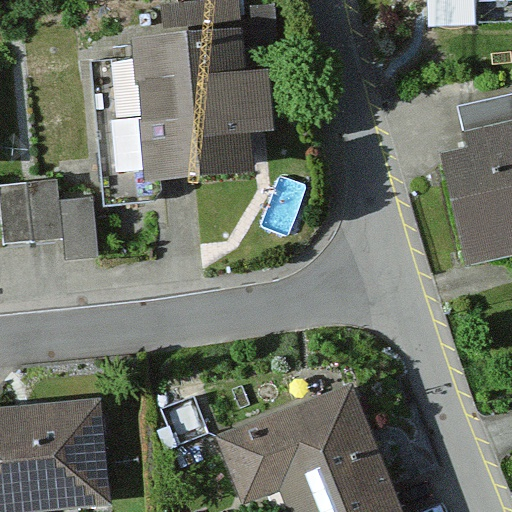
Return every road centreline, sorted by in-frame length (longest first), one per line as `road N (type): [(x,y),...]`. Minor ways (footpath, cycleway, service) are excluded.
road 1 (residential): [(0,341),(256,311),(396,275)]
road 2 (residential): [(327,0),(396,275)]
road 3 (residential): [(396,275),(482,511)]
